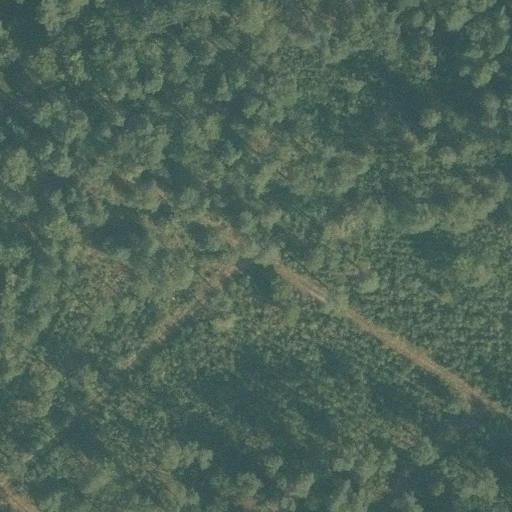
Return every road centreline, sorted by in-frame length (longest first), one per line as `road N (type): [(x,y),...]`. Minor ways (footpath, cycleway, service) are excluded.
road 1 (track): [(258,253),(13,99)]
road 2 (track): [(0,58),(185,0)]
road 3 (track): [(490,398),(370,511)]
